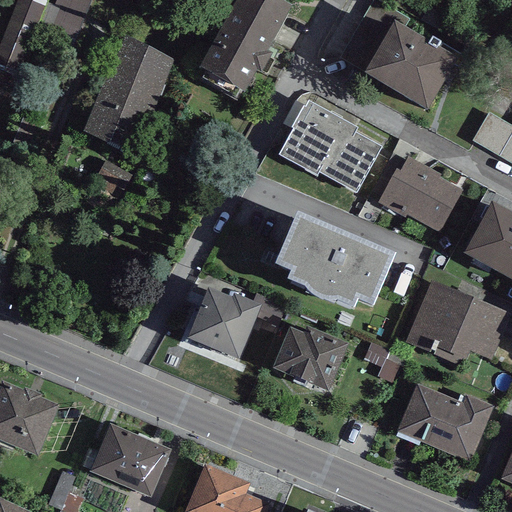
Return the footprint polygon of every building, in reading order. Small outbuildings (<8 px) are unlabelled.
[(76,41),(91,0),(16,0),(0,44),(0,67),(18,74),(34,34),(49,40),(52,31),(76,41)] [(291,11),(271,0),(238,0),(199,73),(244,97),(256,75),(261,78),(272,58),(267,55),(291,11)] [(425,45),(394,27),(364,79),(428,116),(443,90),(458,65),(425,46),(425,45)] [(174,62),(125,40),(83,135),(133,156),(174,62)] [(357,131),(307,105),(304,111),(302,110),(291,130),(293,131),(278,159),(316,179),(318,175),(356,195),(381,149),(355,135),(357,131)] [(498,158),(511,134),(511,128),(487,115),(472,143),(498,158)] [(511,134),(498,158),(511,165),(511,134)] [(399,174),(396,172),(379,203),(439,236),(463,192),(439,180),(441,176),(408,158),(399,174)] [(511,218),(491,207),(463,259),(511,286),(511,218)] [(287,286),(306,294),(308,299),(312,303),(314,304),(317,305),(322,307),(326,308),(331,308),(336,307),(354,315),(357,306),(373,313),(396,261),(298,218),(275,271),(291,278),(287,286)] [(510,317),(431,283),(405,344),(463,369),(470,354),(490,362),(510,317)] [(232,304),(208,294),(188,343),(239,364),(262,310),(234,299),(232,304)] [(303,336),(289,330),(271,374),(328,396),(348,347),(305,330),(303,336)] [(59,408),(1,386),(0,388),(0,446),(38,461),(59,408)] [(463,405),(416,386),(396,434),(470,464),(493,407),(466,397),(463,405)] [(171,453),(110,427),(89,475),(151,501),(171,453)] [(511,455),(500,483),(511,487),(511,455)] [(249,486),(205,467),(186,511),(267,511),(270,507),(245,496),(249,486)] [(0,511),(26,511),(0,499),(0,511)]
